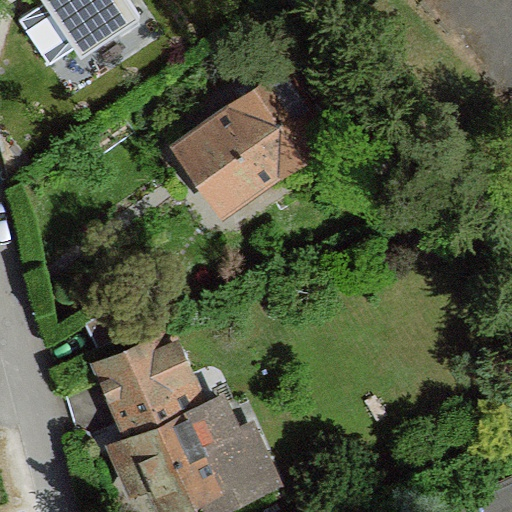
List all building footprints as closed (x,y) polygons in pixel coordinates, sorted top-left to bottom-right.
[(44,0),(45,2),(18,19),(49,65),(75,47),(81,55),(139,16),(128,0),(44,0)] [(330,136),(284,72),(182,142),(227,206),(330,136)] [(450,182),(436,158),(419,168),(433,190),(450,182)] [(149,291),(88,321),(101,347),(162,318),(149,291)] [(172,332),(102,364),(145,456),(125,465),(136,486),(154,478),(168,509),(220,485),(230,506),(264,490),(224,400),(207,407),(172,332)] [(511,511),(511,483),(448,511),(511,511)]
